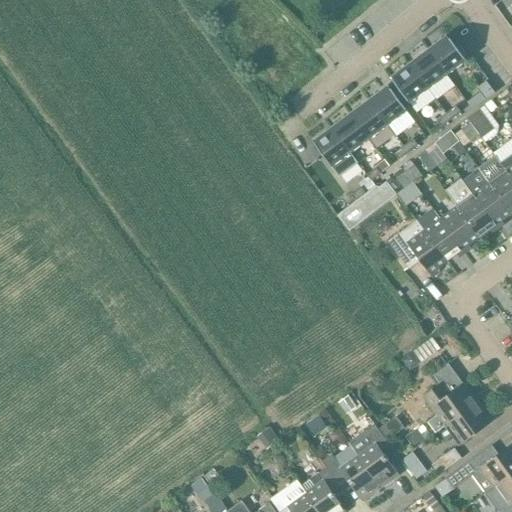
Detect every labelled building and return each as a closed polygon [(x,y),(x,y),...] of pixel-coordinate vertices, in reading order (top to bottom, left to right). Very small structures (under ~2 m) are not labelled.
[(428,50),(447,76),(469,59),(458,43),(457,44),(457,45),(455,46),(450,39),(449,40),(447,37),(443,40),(443,39),(428,50)] [(428,90),(447,76),(428,50),(409,64),(428,90)] [(409,64),(390,78),(391,79),(392,79),(393,81),(392,81),(409,104),(428,90),(409,64)] [(486,82),(476,89),(485,100),(494,93),(486,82)] [(369,100),(388,126),(407,111),(390,89),(389,90),(388,88),(389,87),(388,86),(369,100)] [(369,140),(388,126),(369,100),(350,114),(369,140)] [(445,113),(450,119),(459,112),(455,106),(445,113)] [(480,110),(468,119),(471,123),(480,135),(483,138),(494,129),(480,110)] [(441,127),(450,119),(445,113),(436,121),(441,127)] [(350,154),(369,140),(350,114),(331,128),(350,154)] [(471,123),(459,132),(468,144),(480,135),(471,123)] [(339,178),(358,164),(350,154),(331,128),(317,139),(314,142),(315,145),(339,178)] [(454,136),(451,132),(436,143),(444,154),(459,143),(454,136)] [(403,146),(407,152),(417,145),(412,139),(403,146)] [(398,160),(407,152),(403,146),(393,154),(398,160)] [(438,148),(429,155),(437,166),(446,159),(438,148)] [(511,153),(500,163),(511,179),(511,153)] [(495,156),(479,168),(511,213),(511,212),(511,179),(500,163),(495,156)] [(414,165),(405,172),(413,184),(423,177),(414,165)] [(371,181),(380,174),(375,168),(366,175),(371,181)] [(479,168),(462,180),(495,225),(511,213),(479,168)] [(405,172),(396,178),(405,190),(413,184),(405,172)] [(462,180),(461,178),(445,191),(457,208),(479,237),(495,225),(462,180)] [(356,201),(365,194),(360,187),(351,194),(356,201)] [(457,208),(441,220),(462,249),(479,237),(457,208)] [(441,220),(433,210),(416,221),(446,261),(462,249),(441,220)] [(416,221),(389,241),(408,268),(419,260),(429,274),(446,261),(416,221)] [(424,397),(437,415),(427,422),(435,434),(446,427),(477,404),(464,385),(450,395),(442,383),(424,397)] [(446,427),(459,445),(491,422),(477,404),(446,427)] [(374,423),(347,442),(358,457),(380,489),(398,476),(387,460),(395,454),(386,441),(379,430),(374,423)] [(495,487),(511,474),(511,445),(482,468),(495,487)] [(431,465),(439,476),(462,459),(454,449),(431,465)] [(380,489),(358,457),(340,469),(331,455),(322,461),(343,492),(352,485),(363,501),(380,489)] [(314,487),(306,493),(297,480),(296,481),(318,511),(344,511),(335,498),(343,492),(322,461),(321,462),(326,469),(309,481),(314,487)] [(477,473),(469,462),(435,488),(442,498),(454,489),(477,473)] [(511,474),(495,487),(509,506),(511,503),(511,474)] [(210,493),(202,481),(194,486),(202,498),(210,493)] [(318,511),(296,481),(269,499),(278,511),(318,511)] [(432,511),(444,511),(431,494),(423,499),(432,511)] [(228,511),(275,511),(269,503),(257,511),(248,511),(241,501),(228,511)]
